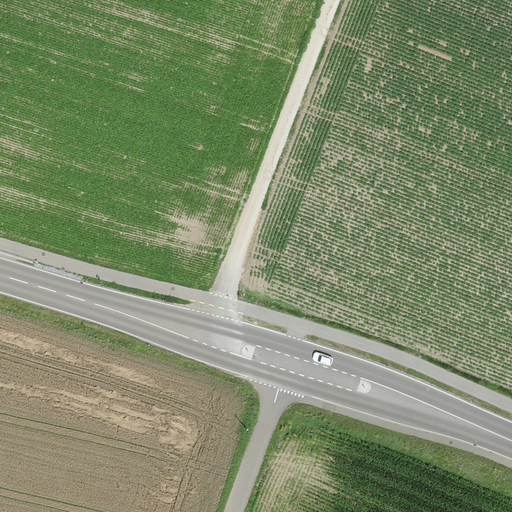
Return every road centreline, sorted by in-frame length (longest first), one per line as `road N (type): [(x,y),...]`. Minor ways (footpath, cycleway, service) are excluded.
road 1 (track): [(206,336),(334,0)]
road 2 (secondary): [(0,273),(286,363)]
road 3 (secondary): [(286,363),(511,441)]
road 4 (unclassified): [(236,511),(286,363)]
